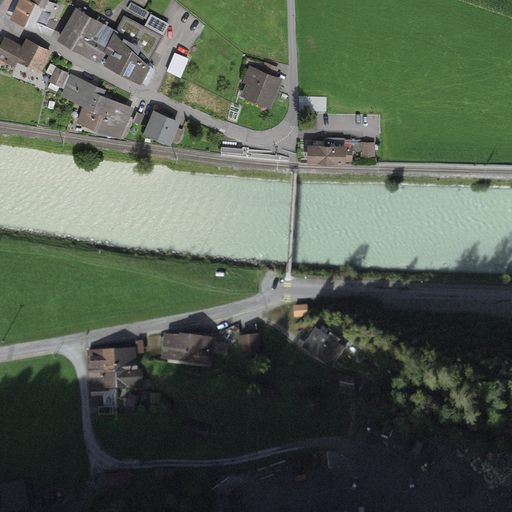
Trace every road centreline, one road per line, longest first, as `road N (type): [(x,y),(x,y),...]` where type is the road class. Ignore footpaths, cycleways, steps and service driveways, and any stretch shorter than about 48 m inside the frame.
road 1 (unclassified): [(511,297),(287,292),(0,352)]
road 2 (residential): [(0,17),(147,93),(258,138),(279,132),(295,105),(290,0)]
road 3 (track): [(244,305),(355,373)]
